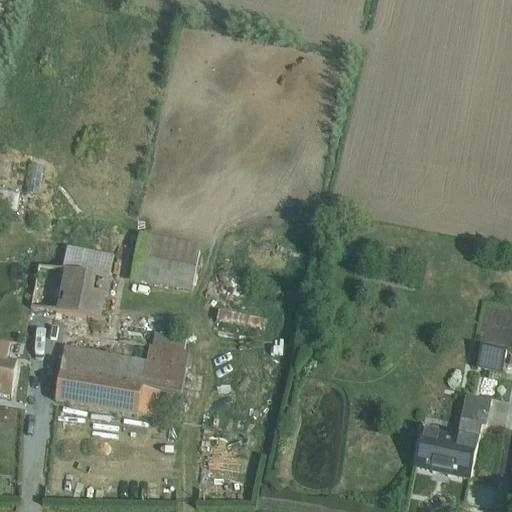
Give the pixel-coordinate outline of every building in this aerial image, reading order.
[(0,0),(0,28),(9,0),(0,0)] [(0,191),(0,212),(17,215),(20,194),(0,191)] [(286,221),(282,242),(312,248),(316,227),(286,221)] [(139,238),(130,284),(192,296),(200,249),(139,238)] [(59,272),(51,314),(104,325),(112,284),(110,283),(115,258),(67,249),(63,272),(59,272)] [(268,275),(307,275),(306,256),(268,257),(268,275)] [(0,340),(20,345),(27,305),(0,299),(0,340)] [(65,350),(55,403),(154,420),(159,393),(181,397),(189,356),(184,355),(186,342),(154,336),(153,349),(149,349),(146,365),(65,350)] [(0,397),(11,399),(16,366),(6,364),(9,347),(0,345),(0,397)] [(481,351),(476,372),(502,377),(506,357),(481,351)] [(496,398),(499,384),(485,382),(482,396),(496,398)] [(422,431),(413,472),(470,484),(481,430),(486,430),(491,404),(467,399),(457,440),(422,431)] [(374,449),(377,401),(360,400),(356,448),(374,449)]
